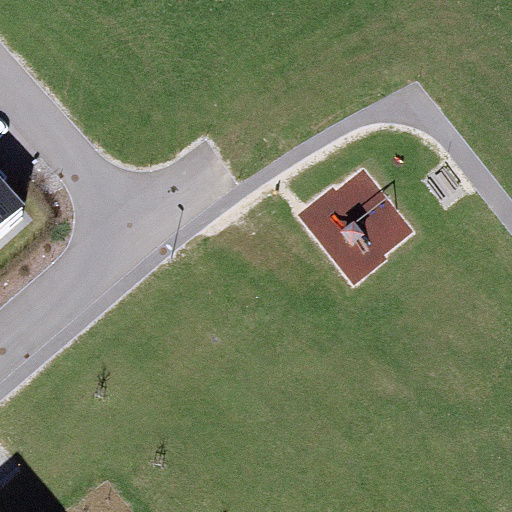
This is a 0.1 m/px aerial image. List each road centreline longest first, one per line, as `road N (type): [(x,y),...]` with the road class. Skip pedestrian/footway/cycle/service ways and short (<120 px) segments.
road 1 (residential): [(129,240),(0,84)]
road 2 (residential): [(0,351),(129,240)]
